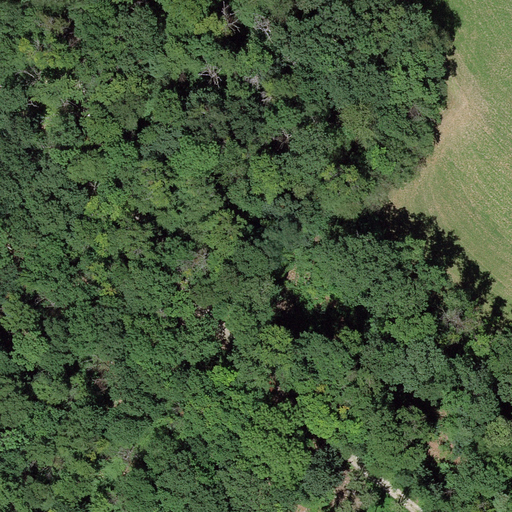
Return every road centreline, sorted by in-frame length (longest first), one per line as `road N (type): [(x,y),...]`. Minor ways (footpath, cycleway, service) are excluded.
road 1 (track): [(400,511),(301,424),(143,246),(103,185),(79,111),(74,0)]
road 2 (track): [(301,424),(409,419),(511,454)]
